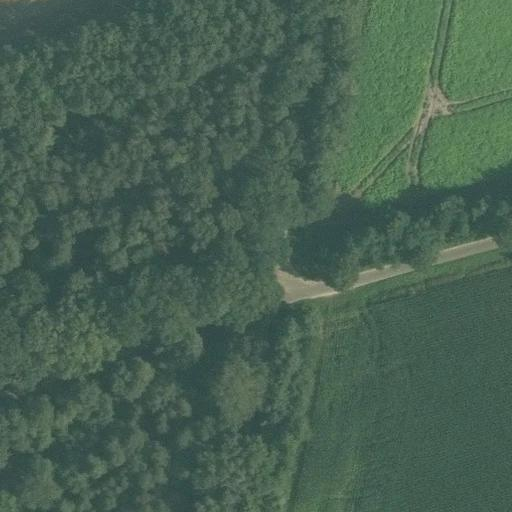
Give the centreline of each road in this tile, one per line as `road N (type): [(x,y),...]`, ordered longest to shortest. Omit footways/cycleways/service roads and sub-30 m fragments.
road 1 (unclassified): [(0,390),(106,346),(295,288)]
road 2 (unclassified): [(335,0),(295,288)]
road 3 (unclassified): [(248,511),(295,288)]
road 4 (unclassified): [(295,288),(511,230)]
